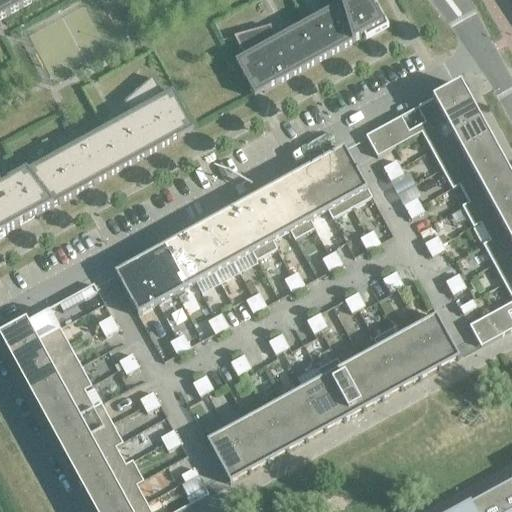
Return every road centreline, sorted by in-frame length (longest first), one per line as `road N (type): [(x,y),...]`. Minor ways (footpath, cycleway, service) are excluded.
road 1 (residential): [(482,48),(0,313)]
road 2 (residential): [(0,381),(70,511)]
